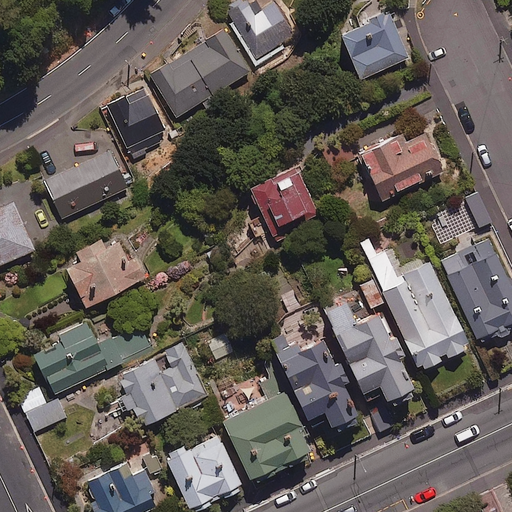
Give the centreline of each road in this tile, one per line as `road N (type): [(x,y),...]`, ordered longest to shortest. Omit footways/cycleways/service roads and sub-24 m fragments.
road 1 (tertiary): [(0,124),(58,98),(173,0)]
road 2 (tertiary): [(511,426),(330,511)]
road 3 (residential): [(443,7),(511,152)]
